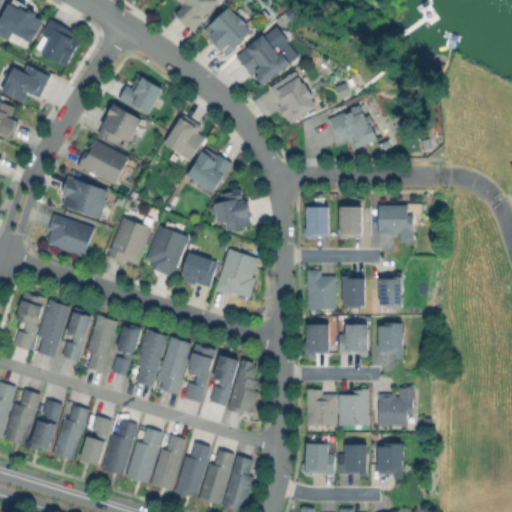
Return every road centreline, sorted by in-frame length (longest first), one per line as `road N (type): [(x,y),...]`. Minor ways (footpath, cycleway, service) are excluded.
road 1 (residential): [(267,511),(281,444),(281,220),(273,174)]
road 2 (residential): [(0,257),(281,341)]
road 3 (residential): [(0,361),(281,444)]
road 4 (residential): [(0,267),(34,170),(123,25)]
road 5 (residential): [(82,0),(209,88),(273,174)]
road 6 (residential): [(273,174),(439,173)]
road 7 (tertiary): [(115,511),(0,476)]
